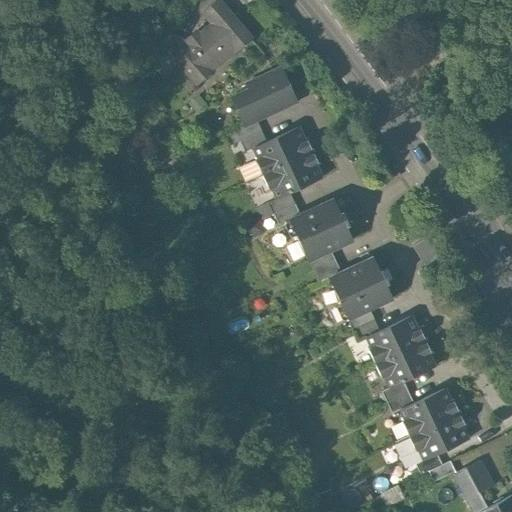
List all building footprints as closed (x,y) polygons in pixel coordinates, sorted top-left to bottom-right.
[(250,38),(219,0),(212,0),(197,13),(203,20),(178,40),(183,45),(168,57),(191,85),(250,38)] [(278,65),(222,91),(240,131),(297,105),(278,65)] [(308,151),(298,126),(249,147),(260,172),(308,151)] [(319,175),(308,151),(260,172),(270,196),(319,175)] [(350,240),(328,194),(279,218),(302,263),(350,240)] [(319,274),(345,261),(340,251),(314,264),(319,274)] [(324,278),(343,321),(391,299),(371,256),(324,278)] [(358,337),(370,364),(420,342),(408,315),(358,337)] [(370,364),(382,391),(432,368),(420,342),(370,364)] [(456,414),(444,388),(392,411),(403,437),(456,414)] [(467,441),(456,414),(403,437),(415,464),(467,441)] [(511,511),(511,492),(487,505),(480,491),(493,484),(479,458),(446,475),(465,511),(511,511)]
